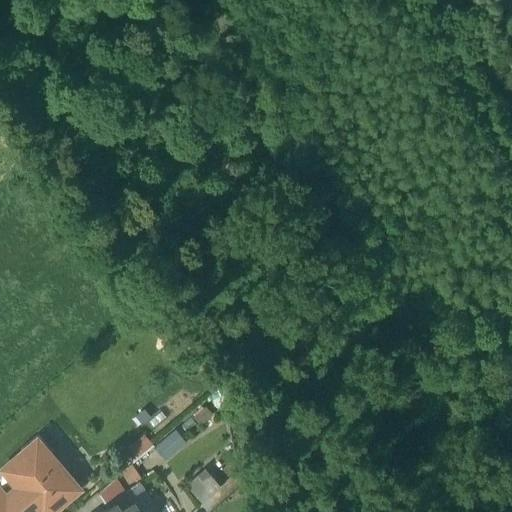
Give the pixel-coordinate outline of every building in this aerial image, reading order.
[(168,431),(150,446),(158,455),(176,440),(168,431)] [(37,441),(13,462),(22,472),(20,485),(6,498),(0,491),(0,511),(51,511),(79,488),(37,441)] [(225,455),(212,468),(225,481),(238,469),(225,455)] [(129,465),(115,477),(124,490),(139,480),(129,465)] [(207,465),(189,482),(205,501),(224,484),(207,465)] [(115,477),(97,493),(107,508),(113,503),(114,503),(127,495),(124,490),(115,477)] [(124,490),(127,495),(133,502),(138,511),(148,511),(156,507),(139,480),(124,490)] [(224,497),(207,511),(222,511),(230,505),(224,497)] [(107,508),(100,511),(138,511),(133,502),(119,511),(114,503),(113,503),(107,508)]
